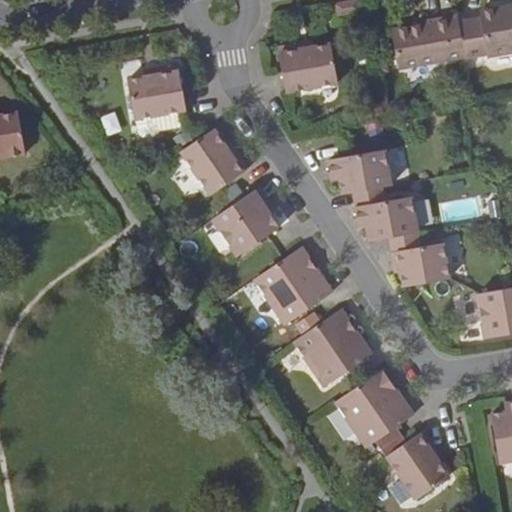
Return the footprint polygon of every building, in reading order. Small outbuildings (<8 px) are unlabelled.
[(361,2),(340,6),(341,15),(362,12),(361,2)] [(511,51),(511,6),(498,9),(500,16),(483,19),(459,22),(465,56),(466,56),(488,52),(488,55),(511,51)] [(500,16),(498,9),(482,11),(483,19),(500,16)] [(459,22),(458,15),(426,21),(426,24),(391,31),(399,69),(465,56),(459,22)] [(313,41),(302,44),(304,50),(315,48),(313,41)] [(304,50),(302,44),(280,48),(288,93),(339,84),(333,45),(315,48),(304,50)] [(158,74),(143,76),(127,79),(134,119),(186,109),(177,64),(157,68),(158,74)] [(142,70),(143,76),(158,74),(157,68),(142,70)] [(0,159),(27,154),(20,113),(0,116),(0,159)] [(108,137),(122,132),(115,113),(101,118),(108,137)] [(219,126),(181,151),(210,194),(243,173),(234,160),(227,149),(232,146),(219,126)] [(227,149),(234,160),(239,156),(232,146),(227,149)] [(341,179),(344,194),(354,193),(383,187),(393,185),(387,148),(330,159),(332,173),(340,171),(341,179)] [(334,180),(341,179),(340,171),(332,173),(334,180)] [(277,211),(260,186),(253,191),(270,215),(277,211)] [(383,187),(354,193),(357,207),(386,201),(383,187)] [(253,191),(211,220),(236,256),(278,227),(270,215),(253,191)] [(368,226),(370,240),(389,237),(418,232),(412,196),(386,201),(357,207),(359,219),(366,218),(368,226)] [(360,227),(368,226),(366,218),(359,219),(360,227)] [(418,232),(389,237),(391,251),(421,246),(418,232)] [(402,271),(405,286),(450,279),(444,242),(421,246),(391,251),(394,266),(401,264),(402,271)] [(301,247),(254,279),(284,324),(332,292),(315,267),(308,271),(303,263),(309,259),(301,247)] [(308,271),(315,267),(309,259),(303,263),(308,271)] [(511,287),(478,293),(487,338),(511,333),(511,287)] [(342,309),(294,342),(325,386),(371,355),(356,331),(351,335),(346,326),(350,323),(342,309)] [(351,335),(356,331),(350,323),(346,326),(351,335)] [(382,370),(335,402),(366,447),(413,416),(396,391),(391,395),(385,386),(390,382),(382,370)] [(391,395),(396,391),(390,382),(385,386),(391,395)] [(511,459),(511,402),(511,407),(511,410),(506,411),(492,414),(500,462),(511,459)] [(424,430),(387,456),(415,499),(448,477),(437,460),(427,446),(432,442),(424,430)] [(427,446),(437,460),(442,457),(432,442),(427,446)]
